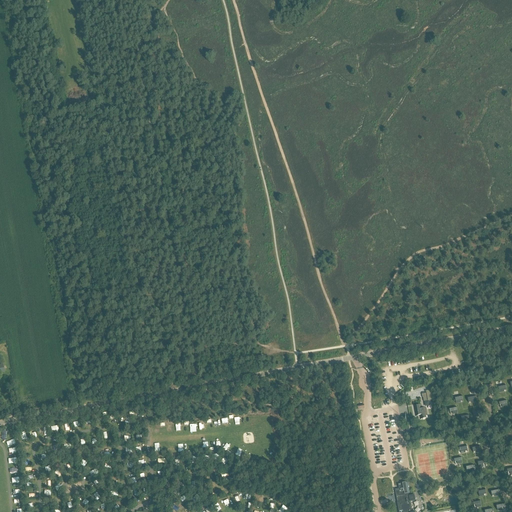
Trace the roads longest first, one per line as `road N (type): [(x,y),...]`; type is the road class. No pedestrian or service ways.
road 1 (unclassified): [(0,423),(511,328)]
road 2 (track): [(197,372),(141,62),(146,30),(166,0)]
road 3 (track): [(233,0),(346,346)]
road 4 (track): [(346,346),(409,260),(511,213)]
